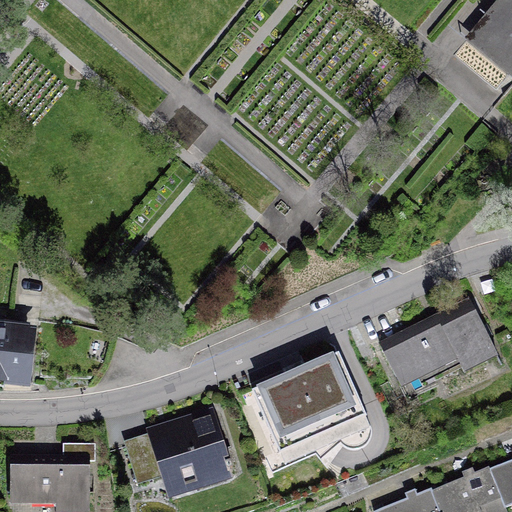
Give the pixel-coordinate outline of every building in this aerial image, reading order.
[(511,0),(499,0),(465,41),(511,79),(511,0)] [(414,327),(379,344),(392,370),(409,362),(415,374),(455,354),(464,372),(497,356),(469,299),(435,316),(439,324),(435,326),(434,324),(417,332),(414,327)] [(0,378),(24,381),(29,328),(0,324),(0,378)] [(77,325),(70,353),(102,361),(108,333),(77,325)] [(280,454),(366,416),(338,353),(252,391),(280,454)] [(151,438),(125,446),(137,484),(174,472),(178,484),(196,479),(198,486),(229,477),(227,469),(232,467),(230,460),(228,461),(213,411),(182,421),(185,429),(182,430),(181,429),(179,428),(177,427),(174,428),(171,429),(170,432),(169,434),(170,437),(153,442),(151,438)] [(57,509),(87,510),(88,461),(94,461),(95,445),(65,444),(65,458),(48,458),(48,461),(39,461),(39,458),(12,458),(11,499),(57,499),(57,509)] [(511,460),(489,470),(504,507),(511,504),(511,460)] [(506,511),(504,507),(489,470),(488,468),(431,492),(439,511),(506,511)] [(439,511),(431,492),(430,489),(375,511),(439,511)]
